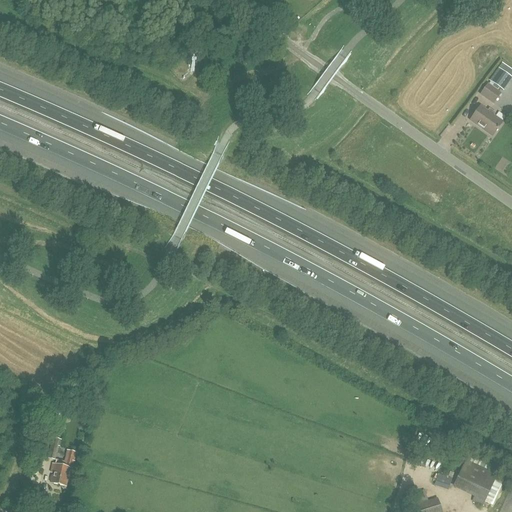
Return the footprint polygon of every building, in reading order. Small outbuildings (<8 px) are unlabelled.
[(490,82),(500,89),(502,90),(511,76),(511,73),(501,66),(498,70),(490,82)] [(488,85),(481,95),(494,104),(501,94),(488,85)] [(489,109),(488,112),(480,107),(470,121),(492,137),(502,123),(493,116),(495,113),(489,109)] [(72,417),(82,422),(87,412),(87,411),(77,407),(72,417)] [(51,411),(50,422),(59,422),(60,412),(51,411)] [(49,459),(55,460),(58,447),(61,447),(63,440),(54,438),(49,459)] [(51,484),(66,487),(70,469),(72,469),(75,454),(68,453),(65,467),(55,465),(51,484)] [(504,478),(490,472),(466,461),(453,488),(475,498),(472,503),(482,507),(485,503),(491,506),(504,478)] [(409,511),(441,511),(437,499),(408,508),(409,511)]
